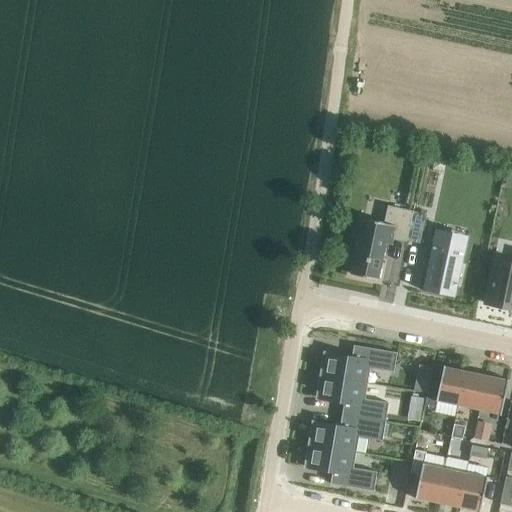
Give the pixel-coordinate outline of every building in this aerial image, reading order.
[(354,265),(352,274),(378,280),(386,242),(392,243),(393,238),(407,241),(414,211),(389,206),(385,223),(375,221),(371,238),(355,234),(349,264),(354,265)] [(415,208),(407,243),(420,246),(428,211),(415,208)] [(435,234),(423,289),(455,297),(468,241),(435,234)] [(494,255),(484,302),(511,308),(511,252),(511,259),(494,255)] [(319,375),(355,383),(359,367),(382,372),(386,353),(343,344),(341,356),(324,353),(323,358),(319,357),(316,369),(320,369),(319,375)] [(418,375),(431,377),(433,367),(420,365),(418,375)] [(438,401),(459,406),(466,370),(444,366),(443,374),(433,372),(426,404),(437,406),(438,401)] [(488,375),(466,370),(459,406),(480,410),(488,375)] [(355,383),(319,375),(317,381),(314,380),(311,392),(315,393),(314,398),(331,402),(328,414),(371,423),(375,404),(352,399),(355,383)] [(488,375),(480,410),(502,415),(509,379),(488,375)] [(304,445),(340,453),(344,437),(367,442),(371,423),(328,414),(325,426),(308,422),(307,427),(304,426),(301,438),(305,439),(304,445)] [(478,418),(475,436),(485,439),(489,420),(478,418)] [(452,437),(463,439),(466,427),(454,424),(452,437)] [(487,456),(489,446),(474,442),(471,453),(487,456)] [(340,453),(304,445),(302,451),(299,450),(296,462),(300,462),(299,467),(316,471),(313,483),(355,493),(360,474),(337,469),(340,453)] [(438,503),(445,468),(425,463),(426,455),(416,453),(411,473),(421,475),(416,498),(438,503)] [(467,472),(445,468),(438,503),(459,508),(467,472)] [(467,472),(459,508),(478,511),(480,511),(489,477),(467,472)] [(511,499),(511,491),(504,490),(501,504),(511,506),(511,499)]
